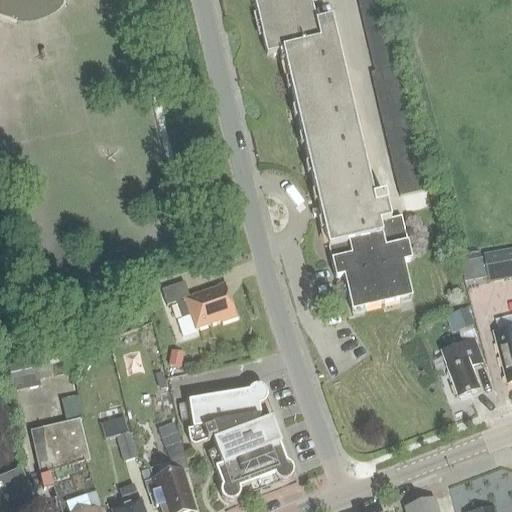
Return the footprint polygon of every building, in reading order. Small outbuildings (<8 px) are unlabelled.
[(281,54),(334,281),(342,279),(351,314),(411,300),(402,265),(410,263),(400,219),(389,222),(384,197),(372,200),(330,21),(315,25),(308,0),(252,0),(265,57),(281,54)] [(384,5),(382,0),(357,0),(360,11),(384,5)] [(387,18),(384,5),(360,11),(363,24),(387,18)] [(399,69),(387,18),(363,24),(375,74),(395,70),(399,69)] [(371,75),(374,88),(398,82),(395,70),(375,74),(371,75)] [(374,88),(377,100),(401,94),(398,82),(374,88)] [(377,100),(379,112),(403,107),(401,94),(377,100)] [(403,107),(379,112),(382,125),(406,119),(403,107)] [(382,125),(385,137),(409,131),(406,119),(382,125)] [(412,143),(409,131),(385,137),(388,149),(412,143)] [(388,149),(391,161),(415,155),(412,143),(388,149)] [(418,168),(415,155),(391,161),(394,173),(418,168)] [(394,173),(397,186),(421,180),(418,168),(394,173)] [(424,192),(421,180),(397,186),(400,198),(424,192)] [(511,251),(485,257),(489,282),(511,277),(511,251)] [(237,320),(231,304),(230,305),(224,288),(189,300),(184,285),(161,293),(167,308),(176,305),(181,321),(190,318),(195,332),(220,323),(221,325),(237,320)] [(451,316),(457,332),(473,327),(467,310),(451,316)] [(511,331),(494,336),(507,387),(511,385),(511,331)] [(472,371),(483,367),(475,347),(444,358),(450,372),(448,373),(459,402),(480,394),(472,371)] [(171,353),(167,367),(179,370),(183,355),(171,353)] [(11,388),(51,380),(46,357),(6,365),(11,388)] [(238,491),(263,481),(272,478),(276,483),(281,485),(287,483),(291,479),(292,474),(290,468),(285,465),(270,424),(265,426),(259,392),(187,405),(192,431),(187,432),(189,443),(191,447),(195,447),(211,441),(221,468),(214,470),(221,489),(219,494),(221,500),(225,503),(231,504),(236,501),(239,496),(238,491)] [(29,434),(42,492),(51,490),(58,511),(97,511),(82,465),(88,464),(78,423),(29,434)] [(130,435),(115,439),(122,464),(137,460),(130,435)] [(152,483),(143,485),(147,499),(149,498),(153,511),(160,509),(161,511),(193,511),(185,486),(187,484),(183,473),(187,472),(181,446),(164,450),(168,464),(148,472),(152,483)] [(29,511),(34,510),(19,472),(0,480),(0,511),(29,511)] [(142,511),(139,502),(136,495),(120,501),(123,508),(113,511),(142,511)] [(434,511),(432,502),(404,510),(404,511),(434,511)]
